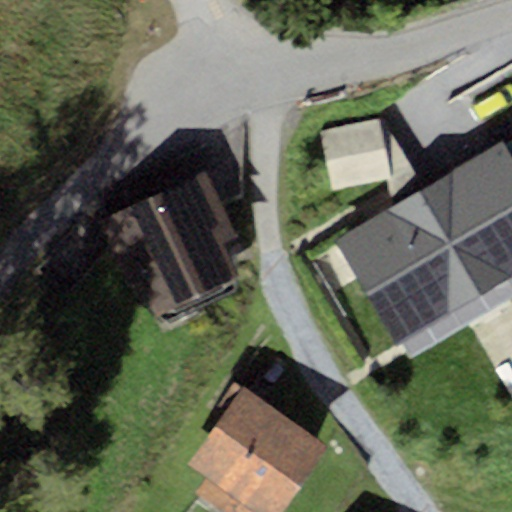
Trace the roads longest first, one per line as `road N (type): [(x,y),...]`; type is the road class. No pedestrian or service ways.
road 1 (residential): [(511,8),(238,95)]
road 2 (track): [(279,294),(416,511)]
road 3 (track): [(279,294),(264,228),(260,89)]
